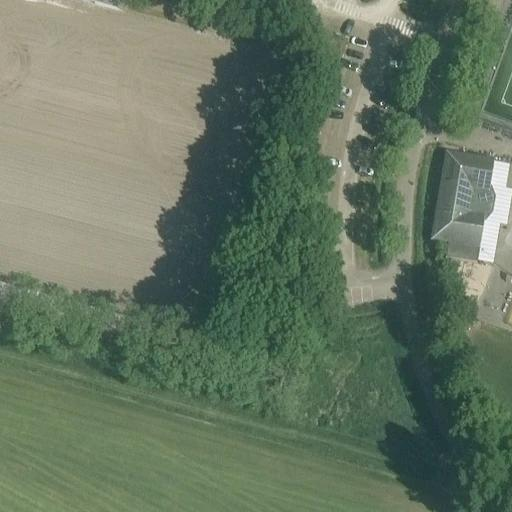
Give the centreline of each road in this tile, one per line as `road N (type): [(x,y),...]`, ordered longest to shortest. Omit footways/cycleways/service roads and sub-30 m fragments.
road 1 (residential): [(409,324),(405,184),(459,0)]
road 2 (unclassified): [(506,511),(441,420),(409,324)]
